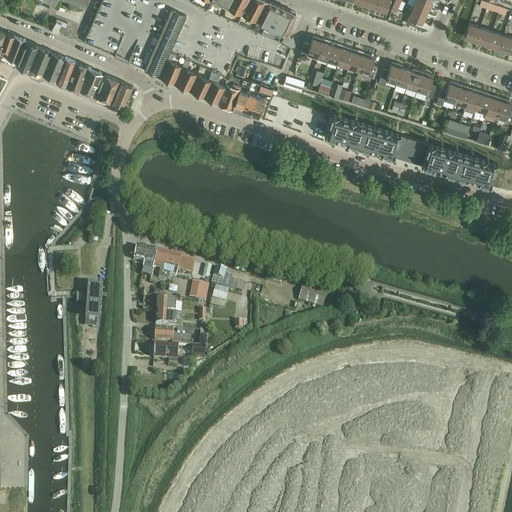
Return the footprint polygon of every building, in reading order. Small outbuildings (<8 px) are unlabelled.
[(61,0),(84,8),(87,0),(61,0)] [(156,74),(217,99),(238,53),(281,66),(290,46),(281,42),(267,35),(252,28),(237,22),(221,15),(206,8),(191,1),(191,0),(102,0),(84,42),(128,62),(144,68),(144,69),(147,70),(148,68),(157,72),(156,74)] [(210,0),(191,0),(191,1),(206,8),(210,0)] [(228,0),(210,0),(206,8),(221,15),(228,0)] [(246,0),(228,0),(221,15),(237,22),(246,0)] [(264,0),(246,0),(237,22),(252,28),(264,0)] [(270,0),(264,0),(252,28),(267,35),(280,4),(270,0)] [(375,0),(373,7),(386,11),(389,0),(375,0)] [(420,0),(415,0),(411,10),(425,16),(424,15),(429,4),(420,0)] [(487,3),(486,9),(497,12),(499,7),(487,3)] [(295,11),(280,4),(267,35),(281,42),(295,11)] [(426,17),(425,16),(411,10),(406,23),(416,27),(418,21),(421,22),(424,22),(426,17)] [(464,37),(476,41),(480,27),(468,23),(464,37)] [(480,27),(476,41),(487,44),(492,31),(480,27)] [(0,28),(0,40),(3,42),(2,43),(0,47),(2,48),(9,50),(14,34),(0,28)] [(492,31),(487,44),(499,48),(503,34),(492,31)] [(2,48),(0,53),(0,56),(5,59),(6,56),(17,60),(25,39),(14,34),(9,50),(2,48)] [(511,37),(503,34),(499,48),(510,52),(511,45),(511,37)] [(307,53),(317,56),(322,41),(323,41),(323,39),(313,35),(310,44),(304,42),(299,57),(305,60),(307,53)] [(17,60),(15,62),(17,63),(17,62),(16,62),(17,60),(26,64),(25,66),(26,67),(27,64),(29,65),(29,66),(38,45),(38,44),(36,44),(36,43),(25,39),(17,60)] [(322,41),(317,56),(327,60),(333,42),(323,39),(323,41),(322,41)] [(333,42),(327,60),(338,63),(344,45),(333,42)] [(29,65),(28,68),(29,67),(42,72),(52,50),(38,45),(29,66),(29,65)] [(344,45),(338,63),(348,66),(354,49),(344,45)] [(354,49),(348,66),(358,70),(363,54),(364,52),(354,49)] [(52,50),(42,72),(55,78),(65,56),(52,50)] [(363,54),(358,70),(368,73),(367,76),(374,78),(378,66),(372,64),(375,55),(364,52),(363,54)] [(66,57),(57,80),(67,84),(76,61),(66,57)] [(76,61),(67,84),(79,88),(88,66),(76,61)] [(386,79),(396,82),(401,67),(402,64),(391,61),(388,70),(383,68),(377,83),(384,85),(386,79)] [(88,66),(79,88),(92,94),(102,72),(88,66)] [(401,67),(396,82),(406,85),(411,70),(401,67)] [(406,85),(416,89),(422,71),(412,68),(411,70),(406,85)] [(422,71),(416,89),(426,92),(425,95),(432,97),(436,85),(430,83),(433,75),(422,71)] [(105,74),(96,94),(103,97),(112,77),(105,74)] [(315,75),(312,84),(319,86),(320,83),(322,77),(315,75)] [(112,77),(103,97),(111,101),(120,80),(112,77)] [(236,85),(228,107),(239,110),(249,80),(242,78),(240,86),(236,85)] [(120,80),(111,101),(123,106),(123,104),(130,107),(133,98),(127,96),(132,85),(120,80)] [(249,80),(239,110),(249,114),(259,84),(249,80)] [(444,98),(454,101),(459,86),(460,86),(460,84),(450,80),(447,89),(441,87),(436,103),(442,105),(444,98)] [(219,100),(218,103),(228,107),(236,85),(226,82),(225,82),(219,100)] [(320,83),(319,86),(317,91),(327,94),(330,86),(320,83)] [(259,84),(249,114),(258,117),(259,115),(269,87),(259,84)] [(459,86),(454,101),(464,105),(470,89),(470,87),(460,84),(460,86),(459,86)] [(334,87),(331,96),(338,98),(340,89),(334,87)] [(340,89),(338,98),(348,101),(351,93),(351,91),(341,88),(340,89)] [(470,89),(464,105),(465,105),(463,109),(473,113),(475,108),(481,90),(473,88),(472,90),(470,89)] [(481,90),(475,108),(485,111),(490,96),(487,95),(488,93),(481,90)] [(352,94),(350,101),(358,104),(360,97),(352,94)] [(490,96),(485,111),(483,117),(493,120),(494,118),(495,115),(500,99),(501,97),(494,94),(493,97),(490,96)] [(495,115),(494,118),(504,121),(511,123),(511,119),(511,110),(509,109),(511,100),(501,97),(500,99),(495,115)] [(369,100),(367,107),(373,109),(375,102),(369,100)] [(331,113),(324,137),(336,140),(338,135),(349,139),(347,144),(351,145),(370,151),(371,146),(383,149),(381,154),(393,158),(394,156),(421,165),(421,166),(433,170),(434,164),(446,168),(444,173),(467,180),(468,175),(479,178),(478,183),(490,187),(497,163),(331,113)] [(448,125),(446,131),(455,134),(456,135),(457,129),(458,128),(448,125)] [(457,129),(456,135),(465,138),(465,137),(467,132),(457,129)] [(500,140),(497,147),(505,150),(507,142),(500,140)] [(137,247),(133,260),(133,261),(135,262),(136,261),(144,263),(147,249),(137,247)] [(147,249),(144,263),(142,269),(153,272),(154,267),(154,265),(158,252),(147,249)] [(195,262),(168,255),(158,252),(154,265),(154,267),(160,269),(159,272),(163,273),(163,272),(165,265),(178,268),(177,270),(191,273),(195,262)] [(245,275),(247,267),(237,263),(234,271),(245,275)] [(232,277),(225,275),(226,271),(215,268),(212,278),(213,278),(211,284),(229,289),(232,277)] [(199,283),(196,299),(205,301),(209,285),(199,283)] [(327,292),(321,291),(303,285),(298,301),(322,308),(327,292)] [(103,287),(91,286),(88,325),(100,326),(103,287)] [(215,286),(215,287),(212,298),(226,302),(229,290),(215,286)] [(157,300),(156,312),(175,313),(175,301),(157,300)] [(174,326),(178,326),(180,326),(181,321),(174,321),(175,313),(156,312),(155,325),(174,326)] [(235,321),(235,329),(242,329),(242,327),(247,327),(247,320),(242,320),(242,321),(235,321)] [(179,344),(179,337),(172,336),(172,331),(155,330),(154,340),(172,342),(172,343),(179,344)] [(178,346),(169,346),(154,345),(153,358),(168,359),(168,364),(177,364),(178,346)] [(205,346),(193,346),(192,357),(206,357),(205,346)]
